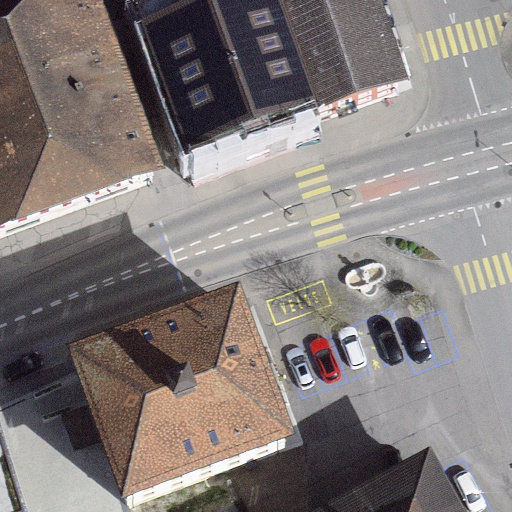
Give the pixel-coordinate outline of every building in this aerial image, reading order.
[(0,0),(0,238),(152,183),(86,0),(0,0)] [(189,170),(313,126),(269,0),(268,0),(144,45),(189,170)] [(365,0),(269,0),(313,126),(398,95),(365,0)] [(114,511),(127,508),(284,450),(234,314),(77,371),(96,421),(70,430),(66,420),(42,429),(46,439),(21,449),(44,511),(114,511)] [(0,511),(22,511),(0,439),(0,511)] [(443,511),(425,478),(364,511),(443,511)]
